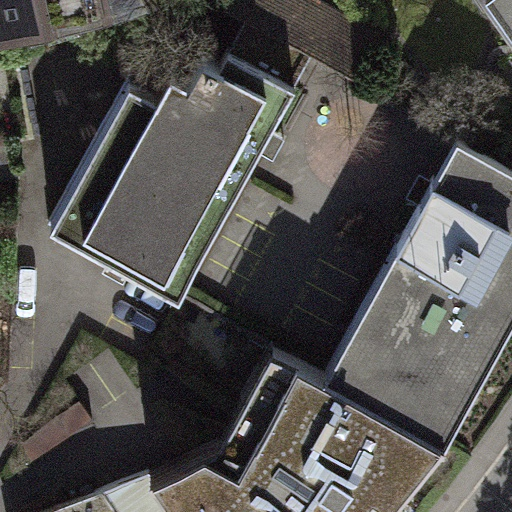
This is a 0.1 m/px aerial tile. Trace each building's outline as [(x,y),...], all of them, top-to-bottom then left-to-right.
[(1,0),(8,28),(102,4),(114,0),(1,0)] [(230,0),(229,4),(340,62),(359,25),(311,0),(230,0)] [(511,0),(497,0),(511,21),(511,0)] [(270,126),(296,79),(226,41),(218,55),(202,47),(189,69),(173,60),(157,90),(130,76),(50,219),(179,290),(258,147),(270,154),(282,132),(270,126)] [(511,312),(511,162),(456,131),(324,369),(444,435),(511,312)] [(324,369),(269,338),(212,437),(149,467),(179,511),(381,511),(444,435),(324,369)] [(117,511),(100,487),(34,511),(117,511)]
